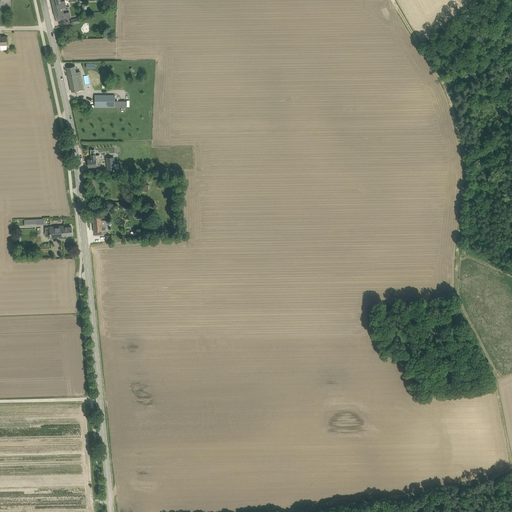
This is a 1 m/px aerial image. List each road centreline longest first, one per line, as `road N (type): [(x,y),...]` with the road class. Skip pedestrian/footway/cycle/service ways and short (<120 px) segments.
road 1 (secondary): [(110,511),(76,160),(42,0)]
road 2 (track): [(511,451),(496,387),(453,292),(467,171),(445,88)]
road 3 (track): [(271,511),(511,473)]
